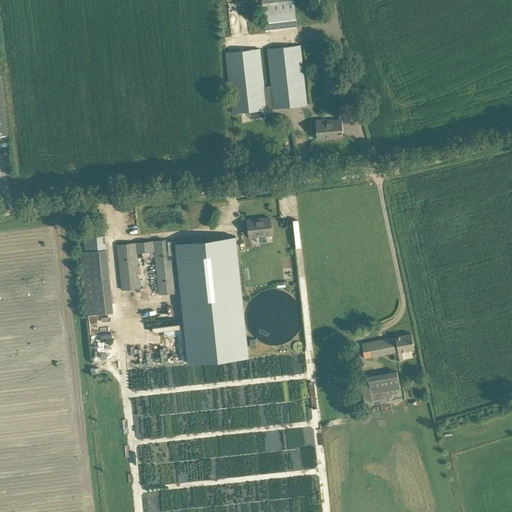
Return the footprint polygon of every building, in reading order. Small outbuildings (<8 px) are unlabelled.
[(297,27),(294,0),(261,0),(265,30),(297,27)] [(307,104),(305,94),(300,45),(267,49),(271,85),(264,86),(260,49),(226,52),(232,112),(266,109),(264,91),(272,90),(274,108),(307,104)] [(316,52),(327,94),(329,103),(341,100),(329,49),(316,52)] [(316,121),(317,129),(318,139),(343,136),(342,126),(341,120),(325,121),(325,120),(316,121)] [(272,234),(271,227),(270,217),(248,220),(249,237),(272,234)] [(84,237),(85,253),(81,254),(87,314),(113,312),(105,235),(84,237)] [(192,239),(168,241),(169,255),(177,254),(188,363),(249,357),(236,237),(192,241),(192,239)] [(165,240),(118,245),(119,255),(122,289),(140,288),(136,252),(154,251),(159,294),(177,292),(173,259),(167,259),(165,240)] [(295,257),(287,258),(289,276),(297,275),(295,257)] [(283,326),(272,327),(271,319),(289,318),(289,305),(264,305),(264,322),(269,322),(269,328),(270,328),(270,335),(283,334),(283,326)] [(362,343),(364,353),(364,357),(395,352),(396,360),(403,359),(401,351),(414,349),(411,333),(395,336),(396,337),(362,343)] [(397,370),(368,376),(374,405),(393,401),(392,397),(402,395),(397,370)]
